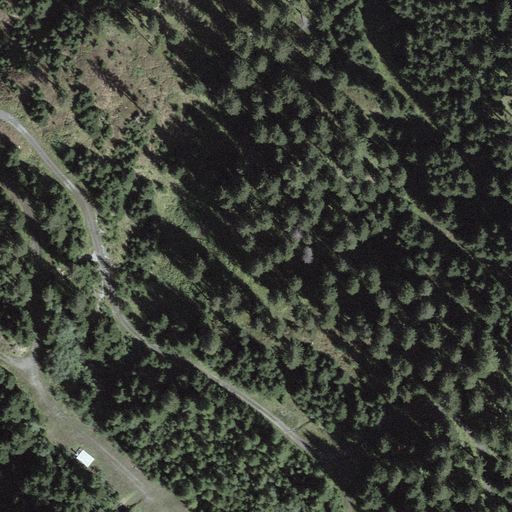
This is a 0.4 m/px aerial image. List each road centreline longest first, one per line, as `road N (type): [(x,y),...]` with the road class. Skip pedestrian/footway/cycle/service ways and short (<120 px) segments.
road 1 (track): [(340,456),(312,450),(127,325),(84,202),(0,112)]
road 2 (track): [(0,177),(26,203),(37,244),(30,369),(0,353)]
road 3 (track): [(340,456),(397,417),(446,409),(482,447),(492,511)]
road 4 (track): [(30,369),(49,403),(169,511)]
